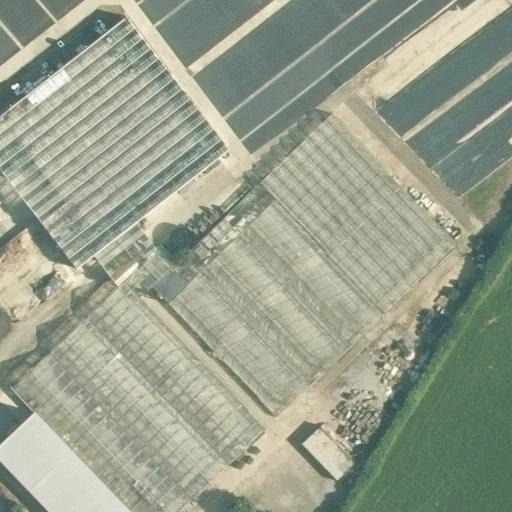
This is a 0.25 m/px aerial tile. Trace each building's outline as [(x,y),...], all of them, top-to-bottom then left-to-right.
[(330,0),(204,95),(225,122),(387,0),(330,0)] [(394,0),(227,125),(248,153),(451,0),(394,0)] [(124,17),(0,113),(0,171),(4,177),(30,157),(64,202),(39,221),(75,268),(227,149),(124,17)] [(457,244),(331,113),(258,183),(274,199),(384,313),(457,244)] [(176,262),(171,267),(187,284),(274,199),(258,183),(176,262)] [(187,284),(166,303),(277,418),(384,313),(274,199),(187,284)] [(188,244),(189,240),(188,235),(185,231),(181,228),(176,227),(172,228),(168,231),(165,235),(164,240),(165,245),(168,249),(172,251),(177,252),(181,251),(185,248),(188,244)] [(2,245),(0,246),(0,281),(18,269),(2,245)] [(160,245),(123,281),(139,297),(150,287),(171,267),(176,262),(160,245)] [(171,267),(150,287),(156,293),(155,295),(158,298),(160,296),(166,303),(187,284),(171,267)] [(139,297),(123,281),(48,353),(190,501),(265,429),(139,297)] [(178,511),(190,501),(48,353),(10,389),(32,412),(32,411),(128,511),(178,511)] [(128,511),(32,411),(32,412),(0,442),(0,460),(49,511),(128,511)] [(356,463),(321,425),(302,444),(338,481),(356,463)]
